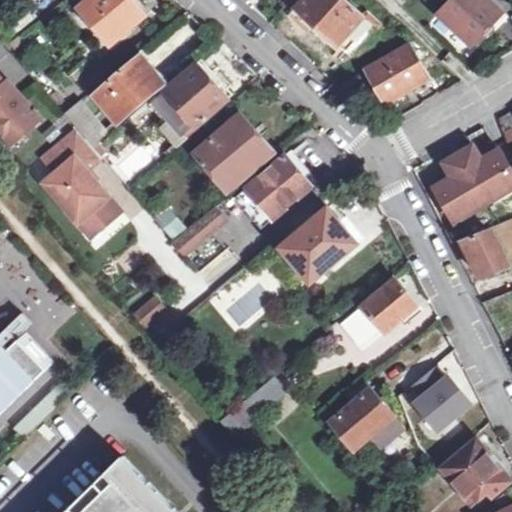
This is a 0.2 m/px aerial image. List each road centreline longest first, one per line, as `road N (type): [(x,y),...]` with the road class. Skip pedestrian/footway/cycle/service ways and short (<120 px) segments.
road 1 (residential): [(379,160),(511,422)]
road 2 (residential): [(204,0),(379,160)]
road 3 (residential): [(511,81),(379,160)]
